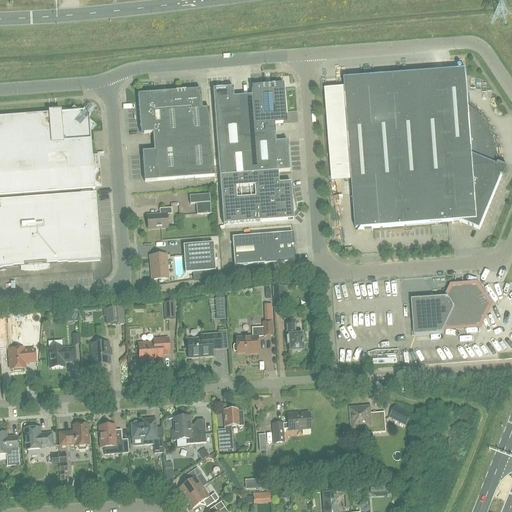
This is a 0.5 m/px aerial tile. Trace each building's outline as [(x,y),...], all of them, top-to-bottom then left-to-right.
[(345,88),(352,182),(355,230),(432,224),(449,223),(456,222),(460,222),(479,230),(502,176),(503,177),(505,173),(507,168),(498,164),(497,166),(494,164),(494,161),(494,158),(494,155),(494,152),(493,149),(492,146),(492,143),(491,140),(490,137),(488,134),(487,132),(486,130),(485,128),(484,126),(482,123),(480,121),(478,119),(476,116),(473,114),(471,112),(469,110),(465,70),(445,72),(419,74),(386,76),(361,78),(344,79),(345,88)] [(258,174),(277,172),(290,171),(287,141),(275,142),(275,133),(274,128),(274,124),(286,123),(283,84),(251,86),(252,96),(246,96),(234,97),(233,88),(213,89),(216,131),(219,176),(258,174)] [(352,182),(345,88),(334,89),(326,90),(333,183),(340,183),(352,182)] [(144,182),(214,177),(209,109),(202,109),(200,90),(138,95),(141,134),(153,133),(153,134),(154,152),(142,152),(144,182)] [(0,196),(94,189),(93,169),(90,131),(95,125),(73,107),(69,112),(0,117),(0,196)] [(278,178),(277,172),(258,174),(219,176),(223,225),(287,220),(293,214),(290,183),(278,184),(278,178)] [(0,268),(100,261),(95,195),(0,202),(0,268)] [(209,195),(189,197),(190,205),(196,204),(197,215),(211,214),(209,195)] [(160,215),(147,216),(148,230),(168,229),(167,215),(172,215),(171,208),(159,209),(160,215)] [(232,238),(234,266),(295,261),(294,250),(291,250),(291,245),(293,245),(292,233),(232,238)] [(183,246),(183,252),(185,274),(192,273),(210,272),(215,271),(213,243),(183,246)] [(150,257),(152,280),(168,279),(166,255),(150,257)] [(506,284),(510,270),(505,268),(500,282),(506,284)] [(484,282),(495,287),(500,275),(488,270),(484,282)] [(210,272),(192,273),(193,280),(211,278),(210,272)] [(412,300),(382,302),(384,338),(414,336),(442,334),(444,329),(479,326),(489,305),(476,285),(469,286),(452,287),(431,289),(432,299),(419,300),(412,300)] [(275,306),(285,305),(284,287),(273,288),(275,306)] [(165,312),(175,311),(174,303),(164,304),(165,312)] [(106,324),(111,324),(112,325),(124,325),(122,309),(103,310),(104,317),(105,317),(106,324)] [(264,337),(273,336),(272,322),(263,323),(264,337)] [(290,352),(297,351),(298,353),(301,352),(302,351),(303,351),(303,344),(307,343),(306,336),(302,336),(302,335),(296,335),(295,323),(286,324),(288,345),(290,345),(290,352)] [(201,340),(187,341),(188,359),(212,357),(212,350),(221,349),(219,335),(201,337),(201,340)] [(233,350),(235,352),(237,352),(237,354),(251,353),(251,354),(259,354),(258,337),(236,338),(237,345),(234,345),(233,346),(233,350)] [(138,345),(139,363),(162,361),(162,355),(169,354),(168,339),(153,340),(154,344),(138,345)] [(110,356),(111,356),(111,349),(109,349),(109,344),(90,345),(91,366),(110,365),(110,356)] [(75,349),(63,349),(63,348),(49,349),(50,369),(64,368),(64,361),(68,361),(68,362),(75,361),(75,349)] [(23,349),(8,350),(10,370),(13,370),(15,371),(21,371),(22,369),(25,369),(25,363),(36,363),(35,350),(24,351),(23,349)] [(412,414),(395,405),(389,417),(406,425),(412,414)] [(366,427),(366,434),(386,433),(385,420),(371,421),(370,407),(350,409),(352,429),(366,427)] [(225,430),(218,431),(219,451),(233,450),(231,427),(243,426),(242,412),(237,413),(237,410),(224,411),(225,430)] [(288,431),(310,429),(309,414),(296,415),(296,414),(287,414),(288,424),(282,424),(272,425),(274,444),(284,443),(283,430),(288,429),(288,431)] [(182,418),(168,419),(174,419),(175,431),(172,431),(173,441),(186,440),(186,445),(206,443),(204,428),(204,430),(198,431),(198,429),(192,429),(190,428),(190,417),(188,416),(184,416),(182,418)] [(154,454),(163,454),(162,437),(156,438),(155,420),(146,420),(146,423),(139,424),(138,422),(134,423),(133,424),(131,424),(132,440),(142,439),(142,446),(153,445),(154,454)] [(68,432),(59,433),(60,446),(74,445),(74,447),(77,447),(77,448),(79,451),(85,450),(86,448),(86,446),(89,446),(87,425),(73,426),(73,432),(72,432),(69,434),(68,432)] [(99,427),(100,448),(104,448),(104,456),(123,454),(122,440),(116,441),(115,426),(99,427)] [(39,429),(24,430),(26,451),(41,450),(41,448),(53,447),(52,434),(43,435),(44,436),(40,436),(39,429)] [(0,455),(7,455),(8,466),(19,465),(17,437),(10,438),(10,439),(6,439),(6,433),(0,433),(0,455)] [(260,452),(267,451),(266,435),(259,436),(260,452)] [(212,462),(213,470),(222,468),(220,460),(212,462)] [(66,463),(59,464),(59,472),(67,472),(66,463)] [(186,499),(202,488),(195,478),(179,489),(186,499)] [(202,488),(186,499),(193,509),(202,502),(206,508),(218,500),(214,494),(209,498),(202,488)] [(209,511),(226,511),(220,503),(208,511),(209,511)]
